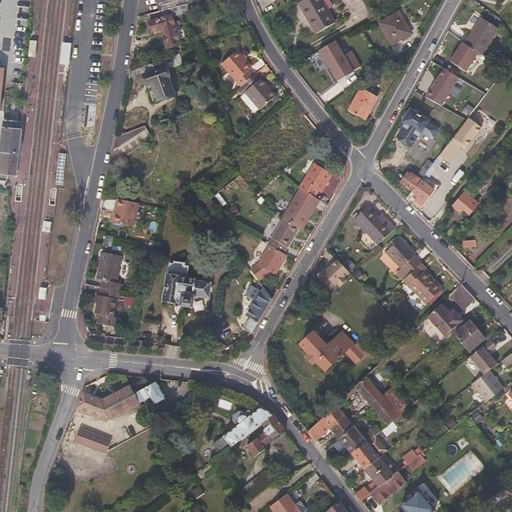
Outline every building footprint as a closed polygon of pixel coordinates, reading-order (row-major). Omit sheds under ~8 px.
[(188,6),(186,0),(155,0),(159,13),(186,6),(188,6)] [(334,25),(319,0),(307,0),(297,6),(315,37),(334,25)] [(179,46),(171,18),(188,14),(186,6),(159,13),(147,16),(151,34),(160,31),(165,50),(179,46)] [(410,36),(398,14),(379,26),(391,47),(410,36)] [(481,57),(497,31),(480,20),(463,46),(481,57)] [(334,84),(362,71),(353,50),(343,55),(337,41),(319,50),(334,84)] [(70,65),(71,44),(61,43),(60,65),(70,65)] [(240,88),(252,78),(249,74),(247,72),(251,69),(236,52),(221,66),(240,88)] [(173,95),(165,72),(182,66),(180,60),(186,57),(185,53),(157,64),(129,73),(128,82),(143,77),(152,103),(173,95)] [(383,70),(395,62),(391,56),(379,64),(383,70)] [(443,69),(425,98),(442,108),(460,79),(443,69)] [(276,97),(261,80),(260,80),(255,75),(252,78),(240,88),(236,92),(241,96),(244,94),(259,112),(276,97)] [(364,123),(377,100),(368,96),(370,93),(365,90),(363,93),(360,92),(347,114),(364,123)] [(403,122),(403,123),(400,128),(402,130),(396,139),(411,149),(421,132),(428,136),(430,135),(433,130),(433,128),(427,124),(427,123),(410,112),(408,114),(405,114),(402,119),(403,122)] [(315,130),(305,116),(293,127),(305,140),(315,130)] [(447,165),(461,148),(462,147),(465,150),(481,130),(468,120),(432,166),(425,176),(428,179),(442,161),(447,165)] [(0,174),(11,176),(17,177),(23,125),(3,123),(0,149),(0,174)] [(110,167),(152,140),(144,127),(116,138),(110,167)] [(305,140),(293,127),(283,135),(295,148),(305,140)] [(295,148),(283,135),(275,142),(287,155),(295,148)] [(256,182),(287,155),(275,142),(245,168),(256,182)] [(63,186),(66,154),(58,153),(57,163),(56,178),(55,185),(63,186)] [(412,193),(420,182),(425,176),(432,166),(428,163),(416,179),(411,175),(410,177),(407,175),(400,184),(412,193)] [(321,195),(332,177),(313,165),(298,190),(300,190),(314,199),(318,194),(321,195)] [(420,209),(433,192),(420,182),(412,193),(411,194),(416,198),(413,203),(420,209)] [(298,230),(299,230),(302,232),(319,202),(314,199),(300,190),(282,220),(283,220),(298,230)] [(468,216),(478,206),(463,193),(451,208),(458,214),(461,211),(468,216)] [(132,229),(137,205),(116,200),(111,224),(132,229)] [(381,215),(377,218),(367,208),(353,221),(377,247),(395,229),(389,224),(381,215)] [(283,256),(298,230),(283,220),(267,246),(269,247),(283,256)] [(447,244),(458,232),(453,227),(443,239),(447,244)] [(111,246),(112,239),(105,237),(103,247),(111,248),(111,246)] [(420,266),(413,258),(415,256),(399,240),(396,243),(394,241),(386,248),(388,251),(385,254),(401,270),(396,275),(403,282),(420,266)] [(463,241),(463,249),(477,248),(476,240),(463,241)] [(274,277),(286,258),(283,256),(269,247),(258,264),(256,267),(250,272),(253,276),(256,280),(257,282),(269,273),(274,277)] [(116,285),(122,257),(103,253),(97,281),(102,282),(100,289),(120,293),(121,286),(116,285)] [(344,265),(350,272),(356,266),(349,260),(344,265)] [(207,299),(210,285),(195,283),(195,282),(186,280),(188,267),(184,267),(185,264),(173,262),(173,265),(169,264),(163,302),(175,304),(175,307),(181,308),(182,306),(191,308),(192,299),(190,299),(191,296),(207,299)] [(441,291),(425,273),(426,272),(420,266),(403,282),(426,306),(441,291)] [(358,280),(364,275),(358,269),(352,274),(358,280)] [(260,286),(257,282),(256,280),(253,276),(249,279),(252,283),(256,289),(260,286)] [(475,301),(460,286),(449,297),(463,312),(475,301)] [(39,289),(38,300),(45,301),(46,289),(39,289)] [(98,325),(100,326),(113,329),(115,319),(112,318),(115,302),(119,302),(121,293),(120,293),(100,289),(99,297),(97,297),(95,305),(97,305),(95,315),(97,316),(96,319),(98,319),(98,325)] [(251,335),(272,302),(263,289),(261,293),(259,292),(253,301),(255,303),(247,317),(250,319),(243,331),(251,335)] [(426,319),(446,340),(465,322),(453,310),(450,313),(442,304),(426,319)] [(484,340),(470,323),(454,336),(468,353),(484,340)] [(354,348),(352,346),(341,334),(326,348),(313,334),(300,347),(308,356),(306,359),(312,366),(315,363),(324,372),(345,353),(355,363),(357,366),(371,353),(361,342),(354,348)] [(486,360),(484,357),(496,348),(490,341),(470,358),(484,376),(488,372),(496,366),(490,357),(486,360)] [(511,362),(511,358),(510,355),(500,363),(505,368),(511,362)] [(375,368),(365,378),(354,389),(387,427),(410,409),(375,368)] [(503,390),(488,372),(484,376),(471,386),(486,404),(503,390)] [(166,401),(156,383),(134,395),(140,406),(149,400),(153,407),(166,401)] [(140,406),(134,395),(129,388),(100,403),(82,396),(76,412),(101,422),(108,422),(140,406)] [(329,430),(332,432),(351,456),(365,443),(366,444),(374,438),(380,433),(376,428),(362,440),(346,420),(335,407),(307,434),(315,444),(329,430)] [(211,465),(260,425),(272,416),(260,409),(252,415),(248,412),(246,413),(244,415),(243,414),(238,413),(233,417),(233,422),(237,427),(210,448),(209,446),(201,452),(201,453),(211,465)] [(477,412),(470,417),(476,425),(483,420),(477,412)] [(263,448),(284,431),(272,416),(260,425),(264,430),(262,432),(264,435),(246,448),(254,459),(265,451),(263,449),(263,448)] [(106,458),(111,444),(79,433),(74,446),(106,458)] [(464,436),(456,441),(461,450),(469,444),(464,436)] [(379,460),(386,454),(374,438),(366,444),(365,443),(351,456),(364,472),(379,460)] [(469,448),(437,477),(453,495),(485,466),(469,448)] [(404,468),(407,466),(416,458),(422,454),(418,449),(413,454),(411,452),(401,459),(404,462),(401,464),(404,468)] [(412,472),(424,462),(422,459),(424,457),(422,454),(416,458),(407,466),(412,472)] [(371,495),(396,473),(398,473),(400,471),(398,468),(390,474),(379,460),(364,472),(369,478),(373,483),(366,488),(365,488),(355,496),(360,503),(371,495)] [(273,484),(268,478),(265,473),(255,480),(263,491),(273,484)] [(378,505),(405,484),(397,475),(398,473),(396,473),(371,495),(378,505)] [(278,480),(274,474),(268,478),(273,484),(278,480)] [(249,502),(261,493),(263,491),(255,480),(241,491),(249,502)] [(196,500),(204,495),(200,487),(191,492),(196,500)] [(434,511),(416,489),(409,495),(411,497),(411,498),(400,507),(404,511),(434,511)] [(269,499),(263,491),(261,493),(267,500),(269,499)]
